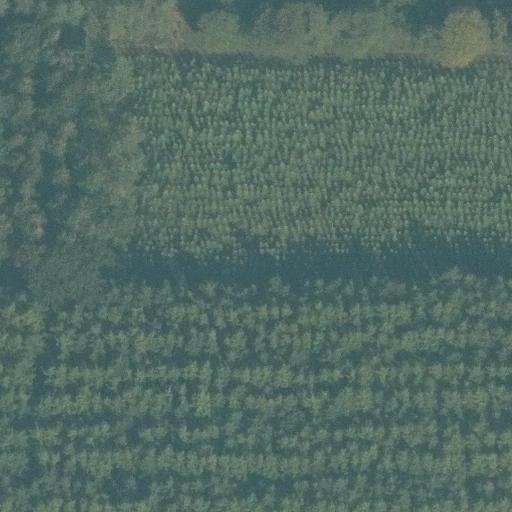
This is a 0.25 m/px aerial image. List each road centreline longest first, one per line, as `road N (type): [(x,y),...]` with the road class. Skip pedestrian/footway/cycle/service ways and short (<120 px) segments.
road 1 (track): [(0,49),(511,55)]
road 2 (track): [(0,292),(511,294)]
